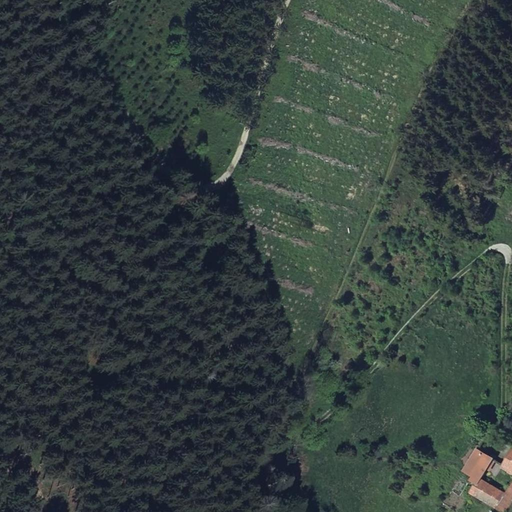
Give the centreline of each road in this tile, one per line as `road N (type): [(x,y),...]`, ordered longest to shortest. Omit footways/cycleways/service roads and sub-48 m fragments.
road 1 (track): [(502,388),(506,256),(493,247),(425,303),(322,421),(309,421),(195,262),(118,131),(108,94)]
road 2 (track): [(286,0),(244,141),(229,174),(211,186),(168,175),(46,0)]
